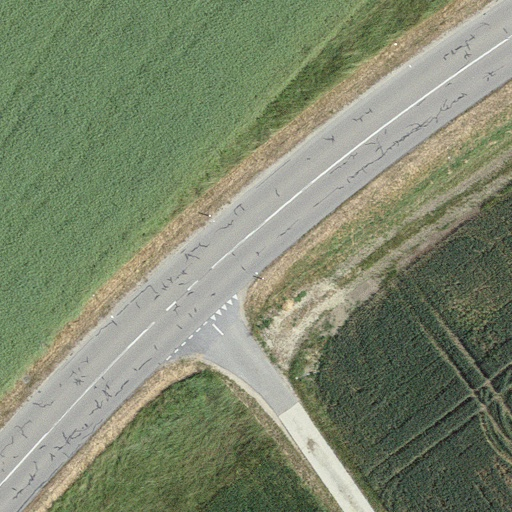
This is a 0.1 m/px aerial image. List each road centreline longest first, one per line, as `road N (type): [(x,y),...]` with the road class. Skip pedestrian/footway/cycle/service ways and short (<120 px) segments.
road 1 (secondary): [(0,501),(200,285),(511,51)]
road 2 (track): [(357,511),(200,285)]
